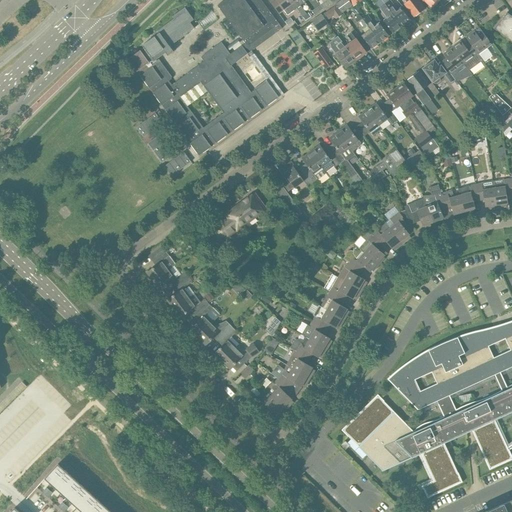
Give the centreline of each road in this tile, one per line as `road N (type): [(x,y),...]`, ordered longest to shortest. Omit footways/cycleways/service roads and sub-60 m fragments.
road 1 (residential): [(119,265),(179,342),(276,434),(298,424),(420,249),(511,222)]
road 2 (residential): [(119,265),(475,0)]
road 3 (secondary): [(277,511),(0,244)]
road 4 (secondary): [(0,276),(244,511)]
road 5 (residential): [(511,262),(431,297),(388,364),(307,455)]
road 6 (residential): [(0,421),(31,389),(55,413),(0,468)]
road 7 (tertiary): [(0,124),(94,37)]
